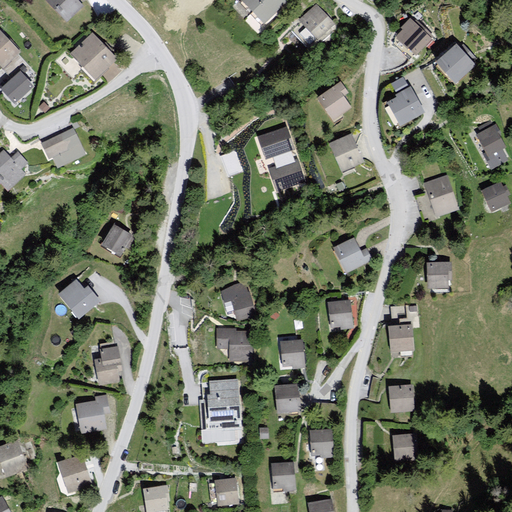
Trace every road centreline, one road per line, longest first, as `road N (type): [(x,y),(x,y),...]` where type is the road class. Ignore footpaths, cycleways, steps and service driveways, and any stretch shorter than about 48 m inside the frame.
road 1 (residential): [(338,0),(368,18),(378,35),(369,111),(397,209),(352,388),(348,511)]
road 2 (residential): [(97,511),(164,283),(186,124),(160,55)]
road 3 (residential): [(160,55),(35,128),(0,117)]
